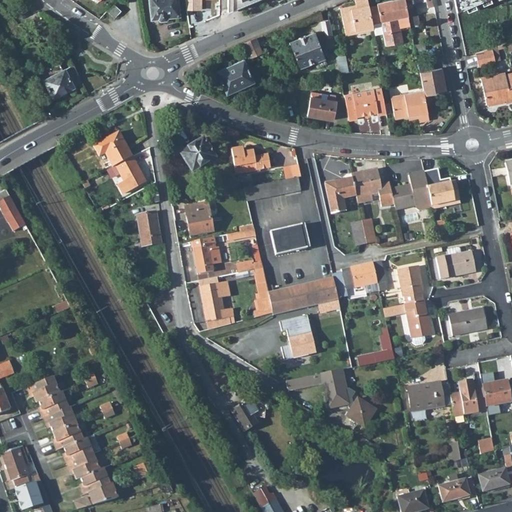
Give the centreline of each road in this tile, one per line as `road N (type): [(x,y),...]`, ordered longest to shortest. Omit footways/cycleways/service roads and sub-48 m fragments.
road 1 (residential): [(472,145),(391,147),(296,136),(190,95),(154,72)]
road 2 (residential): [(154,72),(151,109),(183,325)]
road 3 (tertiary): [(154,72),(0,161)]
road 4 (tertiary): [(310,0),(154,72)]
road 5 (residential): [(334,263),(490,230)]
road 6 (residential): [(443,0),(472,145)]
road 7 (residential): [(154,72),(52,0)]
